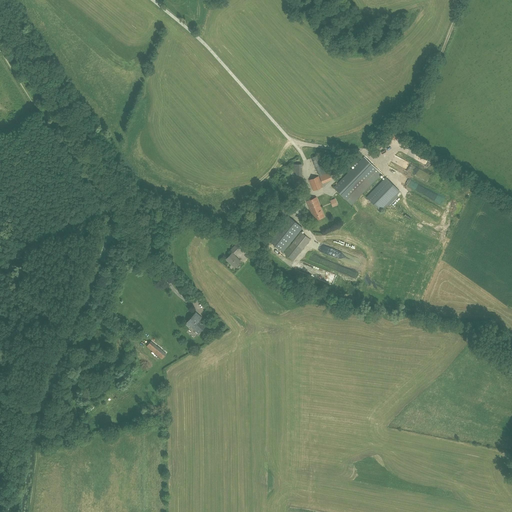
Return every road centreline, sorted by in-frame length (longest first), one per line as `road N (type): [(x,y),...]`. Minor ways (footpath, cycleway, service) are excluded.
road 1 (track): [(152,0),(204,43),(304,160)]
road 2 (track): [(459,0),(425,91),(366,151)]
